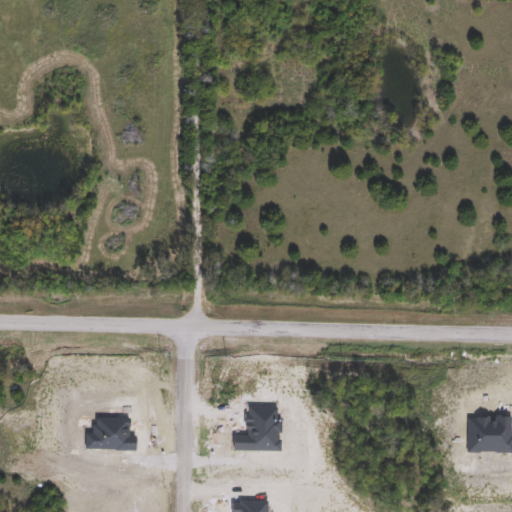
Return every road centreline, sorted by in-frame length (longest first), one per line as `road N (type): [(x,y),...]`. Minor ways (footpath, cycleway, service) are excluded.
road 1 (residential): [(0,325),(511,332)]
road 2 (residential): [(186,511),(189,322)]
